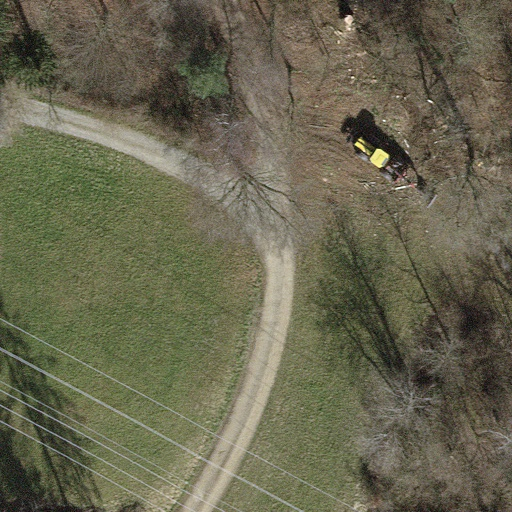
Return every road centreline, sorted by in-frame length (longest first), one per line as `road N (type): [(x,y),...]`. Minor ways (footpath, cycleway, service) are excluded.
road 1 (track): [(199,511),(261,408),(287,305),(271,216),(274,117),(214,0)]
road 2 (track): [(271,216),(82,126),(0,108)]
